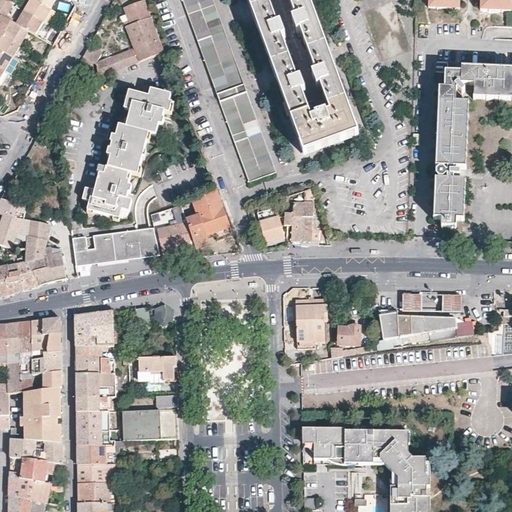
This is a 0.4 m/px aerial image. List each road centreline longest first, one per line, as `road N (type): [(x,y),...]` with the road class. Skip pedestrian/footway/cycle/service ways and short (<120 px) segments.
road 1 (residential): [(275,511),(270,269)]
road 2 (tertiary): [(270,269),(511,268)]
road 3 (residential): [(183,281),(190,511)]
road 4 (residential): [(69,511),(69,299)]
road 5 (residential): [(31,130),(102,0)]
